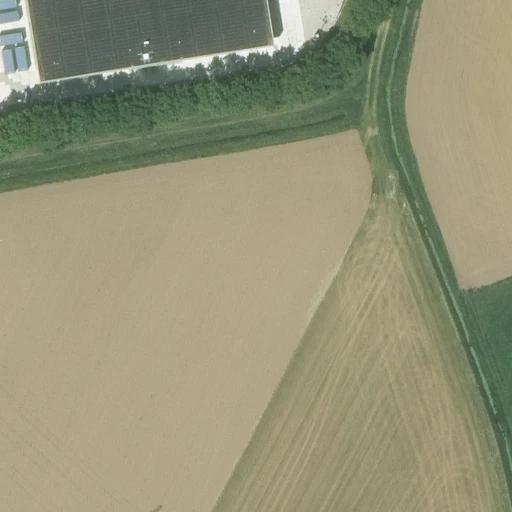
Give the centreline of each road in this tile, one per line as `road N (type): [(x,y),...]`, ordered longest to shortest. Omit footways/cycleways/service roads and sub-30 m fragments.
road 1 (track): [(0,168),(284,119),(342,100),(371,79)]
road 2 (track): [(377,219),(362,136),(397,0)]
